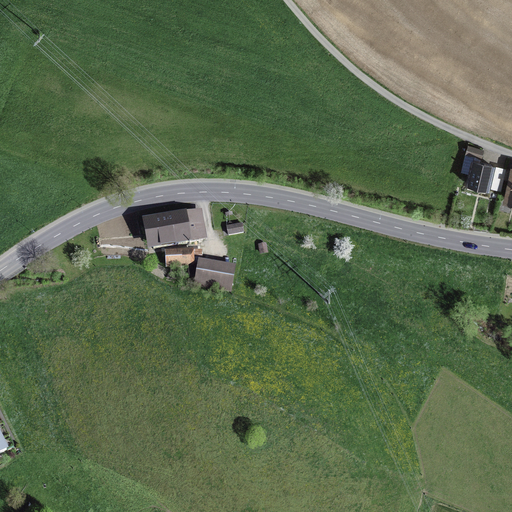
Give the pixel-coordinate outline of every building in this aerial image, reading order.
[(479,158),(481,150),(468,145),(465,153),(479,158)] [(487,189),(492,167),(472,162),(467,185),(487,189)] [(499,188),(503,172),(494,170),(490,186),(499,188)] [(188,213),(143,223),(149,254),(195,244),(188,213)] [(166,251),(166,268),(195,267),(194,251),(166,251)] [(233,290),(236,263),(198,257),(194,285),(233,290)]
